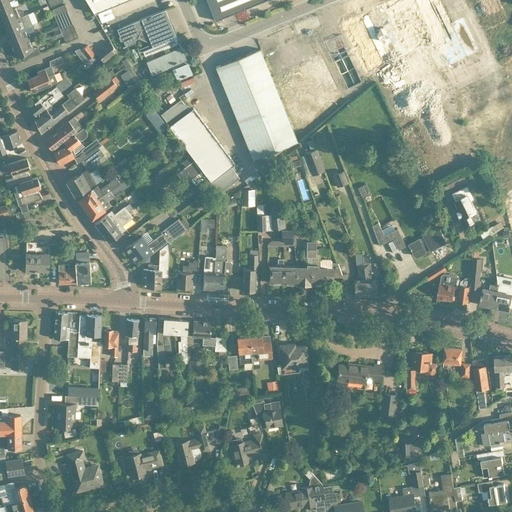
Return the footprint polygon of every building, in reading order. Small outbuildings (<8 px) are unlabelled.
[(0,0),(0,13),(12,7),(9,2),(13,0),(0,0)] [(86,0),(94,13),(126,0),(86,0)] [(206,0),(215,20),(264,0),(206,0)] [(348,26),(366,70),(428,45),(436,62),(442,60),(445,67),(482,52),(467,15),(454,21),(445,0),(399,0),(378,9),(384,23),(378,25),(374,15),(348,26)] [(482,0),(489,14),(503,8),(498,0),(482,0)] [(52,10),(54,16),(67,11),(65,4),(52,10)] [(0,13),(4,23),(28,14),(27,13),(24,15),(22,11),(19,12),(16,6),(12,7),(0,13)] [(176,37),(165,9),(123,27),(117,29),(120,36),(119,37),(120,41),(123,40),(125,45),(126,44),(127,45),(135,42),(133,40),(138,38),(141,29),(145,28),(153,47),(143,51),(145,56),(163,48),(163,49),(177,44),(174,38),(176,37)] [(67,11),(54,16),(57,23),(70,17),(67,11)] [(28,14),(4,23),(9,34),(31,25),(31,24),(32,24),(28,14)] [(70,17),(57,23),(59,27),(60,29),(73,24),(70,17)] [(60,29),(59,27),(52,30),(56,38),(62,35),(65,42),(78,37),(73,24),(60,29)] [(9,34),(13,44),(33,36),(35,34),(31,25),(9,34)] [(13,44),(11,45),(16,57),(22,55),(24,60),(40,53),(37,46),(33,48),(31,42),(35,40),(33,36),(13,44)] [(96,53),(102,61),(104,62),(117,52),(110,41),(96,53)] [(81,49),(88,58),(94,54),(87,45),(81,49)] [(191,73),(181,48),(147,62),(152,73),(172,65),(174,70),(172,71),(171,73),(173,78),(175,78),(177,78),(178,79),(191,73)] [(260,49),(215,67),(253,159),(297,141),(260,49)] [(32,92),(42,88),(57,81),(55,75),(51,66),(37,72),(38,74),(27,79),(32,92)] [(195,77),(181,81),(182,85),(196,81),(195,77)] [(111,78),(93,93),(97,98),(98,100),(117,85),(115,83),(111,78)] [(61,92),(69,85),(64,79),(60,83),(56,86),(61,92)] [(34,118),(41,133),(84,98),(75,87),(67,93),(70,97),(55,109),(51,104),(46,108),(46,109),(36,116),(34,118)] [(57,99),(51,90),(39,100),(38,99),(29,106),(36,116),(46,109),(46,108),(51,104),(57,99)] [(169,125),(170,126),(171,128),(211,181),(231,167),(235,164),(193,108),(189,111),(181,100),(161,114),(169,125)] [(57,131),(45,140),(52,150),(60,144),(82,126),(74,116),(56,130),(57,131)] [(504,126),(485,135),(495,157),(511,149),(511,121),(510,123),(511,126),(505,129),(504,126)] [(83,127),(74,133),(79,140),(82,140),(87,136),(87,133),(83,127)] [(0,134),(0,133),(0,153),(6,151),(5,148),(12,145),(21,142),(17,130),(16,130),(7,133),(1,135),(0,134)] [(160,138),(166,145),(175,138),(169,131),(160,138)] [(80,141),(79,140),(74,133),(65,141),(71,148),(80,141)] [(73,155),(67,144),(53,152),(60,164),(74,156),(77,163),(81,160),(90,152),(99,146),(98,146),(101,144),(101,143),(96,137),(81,148),(82,149),(73,155)] [(81,160),(86,168),(105,155),(104,154),(107,152),(101,144),(98,146),(99,146),(90,152),(81,160)] [(303,154),(311,176),(325,170),(317,149),(303,154)] [(27,157),(17,160),(8,163),(12,174),(13,173),(14,176),(5,179),(7,187),(19,183),(32,179),(31,178),(28,172),(26,172),(25,170),(30,168),(29,166),(30,165),(27,160),(27,157)] [(289,163),(291,168),(301,165),(300,160),(289,163)] [(186,167),(184,169),(191,178),(192,178),(201,171),(193,161),(193,162),(186,167)] [(231,167),(211,181),(219,192),(239,177),(231,167)] [(88,169),(66,181),(75,196),(96,183),(88,169)] [(343,170),(333,174),(337,186),(348,183),(343,170)] [(256,171),(244,180),(247,184),(259,175),(256,171)] [(449,178),(453,186),(466,180),(462,172),(449,178)] [(19,183),(22,193),(24,193),(25,195),(18,197),(21,205),(42,198),(38,191),(37,192),(36,189),(40,187),(40,185),(41,184),(38,179),(37,177),(31,178),(32,179),(19,183)] [(91,190),(77,199),(84,209),(118,184),(125,179),(123,177),(118,180),(115,177),(108,182),(109,183),(100,189),(97,186),(91,190)] [(118,184),(84,209),(92,219),(111,205),(108,201),(129,185),(125,179),(118,184)] [(366,183),(357,187),(362,198),(371,194),(366,183)] [(455,201),(458,206),(454,208),(464,227),(475,221),(471,214),(476,211),(471,200),(473,199),(470,193),(467,186),(452,194),(456,201),(455,201)] [(253,204),(253,189),(242,189),(242,204),(253,204)] [(230,200),(226,201),(228,207),(237,205),(235,197),(230,199),(230,200)] [(107,214),(94,223),(102,233),(129,212),(128,211),(136,205),(134,201),(126,208),(124,206),(114,214),(111,210),(107,214)] [(272,228),(270,213),(266,213),(264,213),(263,203),(256,204),(257,214),(256,214),(257,230),(272,228)] [(5,205),(0,206),(0,217),(8,215),(8,214),(13,213),(15,210),(16,207),(14,204),(10,204),(5,206),(5,205)] [(271,213),(270,213),(272,228),(286,227),(284,208),(270,210),(271,213)] [(129,212),(102,233),(109,242),(122,233),(121,232),(126,229),(122,225),(133,217),(129,212)] [(420,230),(405,238),(416,258),(427,253),(426,252),(437,246),(439,249),(446,245),(432,216),(417,223),(420,230)] [(148,244),(142,236),(125,248),(135,261),(142,255),(145,258),(153,252),(168,241),(169,243),(187,229),(178,218),(161,232),(162,233),(148,244)] [(214,219),(200,218),(200,230),(206,230),(207,226),(214,226),(214,219)] [(378,222),(372,225),(379,246),(393,239),(399,249),(406,246),(397,229),(385,235),(378,222)] [(502,222),(493,226),(497,232),(505,228),(503,224),(502,222)] [(282,230),(282,238),(282,241),(284,241),(284,245),(294,245),(294,237),(293,237),(293,230),(282,230)] [(62,234),(59,241),(64,243),(67,235),(62,234)] [(26,242),(26,260),(26,270),(34,270),(34,272),(36,272),(36,269),(48,269),(48,247),(36,247),(36,242),(26,242)] [(148,265),(148,269),(143,269),(143,279),(147,279),(147,286),(160,287),(161,276),(168,277),(168,267),(169,253),(169,251),(167,244),(160,250),(159,265),(154,265),(148,265)] [(307,249),(307,256),(313,256),(312,284),(326,284),(327,276),(342,277),(337,262),(332,262),(332,259),(320,259),(320,249),(315,249),(308,249),(307,249)] [(215,259),(213,289),(223,289),(224,272),(231,272),(232,263),(230,261),(225,260),(226,252),(215,251),(215,257),(215,259)] [(76,253),(76,261),(89,260),(89,252),(76,253)] [(249,268),(244,268),(243,290),(255,291),(255,276),(257,276),(258,254),(250,253),(249,268)] [(354,280),(354,285),(354,295),(366,295),(365,279),(362,253),(356,254),(357,264),(359,280),(354,280)] [(363,253),(356,253),(356,254),(362,253),(365,279),(366,295),(377,295),(377,279),(372,279),(369,256),(363,257),(363,253)] [(204,259),(203,278),(202,288),(213,289),(215,259),(215,257),(205,256),(204,259)] [(296,266),(296,283),(296,284),(312,285),(312,284),(313,256),(307,256),(307,257),(307,267),(296,266)] [(471,285),(471,287),(479,288),(481,270),(482,270),(483,259),(482,259),(482,258),(474,257),(473,270),(472,278),(471,285)] [(269,265),(269,272),(269,282),(283,283),(283,266),(283,259),(277,258),(277,266),(269,265)] [(178,272),(177,287),(192,288),(193,270),(198,270),(198,260),(194,260),(193,262),(189,262),(188,266),(183,265),(182,272),(178,272)] [(76,264),(75,264),(75,268),(76,282),(90,282),(89,262),(76,263),(76,264)] [(426,275),(429,281),(447,270),(444,264),(426,275)] [(59,265),(58,273),(58,283),(76,282),(75,268),(69,268),(69,265),(59,265)] [(283,266),(283,283),(296,283),(296,266),(283,266)] [(435,282),(432,295),(437,296),(437,299),(445,300),(445,299),(453,300),(455,288),(457,288),(459,278),(460,276),(444,273),(441,275),(440,283),(435,282)] [(458,296),(457,295),(456,299),(457,301),(464,302),(464,301),(470,302),(471,287),(471,285),(472,278),(466,277),(460,281),(458,296)] [(482,294),(480,304),(494,307),(498,291),(499,285),(491,283),(489,290),(483,289),(482,294)] [(498,291),(494,307),(501,308),(501,310),(508,311),(508,309),(509,309),(509,307),(511,307),(511,286),(499,284),(499,285),(498,291)] [(55,311),(54,327),(66,328),(66,327),(69,327),(69,321),(71,321),(72,312),(55,311)] [(77,347),(77,356),(89,356),(89,367),(100,367),(101,341),(92,341),(92,335),(101,335),(102,325),(102,315),(87,314),(87,315),(80,315),(79,315),(79,325),(78,332),(78,341),(77,347)] [(144,317),(143,355),(152,355),(153,333),(155,333),(156,318),(144,317)] [(127,318),(126,328),(126,334),(128,334),(127,350),(137,351),(139,319),(127,318)] [(159,318),(158,328),(158,332),(157,332),(156,345),(157,345),(158,368),(166,367),(165,357),(171,356),(169,333),(174,333),(175,319),(159,318)] [(11,335),(11,337),(12,337),(12,353),(11,353),(11,362),(12,362),(12,369),(25,369),(25,362),(26,362),(26,353),(25,353),(25,337),(26,337),(26,319),(12,319),(12,329),(10,329),(10,335),(11,335)] [(175,319),(174,333),(180,333),(181,341),(178,341),(179,352),(182,352),(183,363),(189,363),(187,334),(187,330),(186,330),(187,320),(175,319)] [(193,320),(192,335),(202,335),(202,341),(202,345),(206,345),(215,345),(215,350),(227,351),(225,337),(215,336),(215,337),(210,337),(211,321),(193,320)] [(54,327),(54,338),(64,339),(69,339),(68,346),(68,356),(75,356),(76,347),(77,347),(78,341),(78,332),(73,332),(69,331),(69,327),(66,327),(66,328),(54,327)] [(104,330),(104,340),(103,345),(111,345),(111,356),(117,356),(118,332),(113,332),(113,330),(104,330)] [(262,335),(249,336),(251,358),(258,357),(258,360),(272,358),(271,344),(262,345),(262,335)] [(237,337),(238,347),(239,363),(252,362),(251,358),(249,336),(237,337)] [(279,345),(281,362),(276,362),(278,372),(284,371),(284,372),(298,371),(297,364),(307,363),(306,357),(307,357),(306,351),(305,345),(297,346),(297,347),(295,347),(294,343),(279,345)] [(445,347),(444,357),(444,360),(461,362),(462,348),(445,347)] [(191,353),(192,369),(202,368),(201,352),(191,353)] [(412,367),(406,366),(406,389),(416,389),(415,368),(428,369),(428,371),(430,373),(435,374),(437,372),(438,365),(436,363),(432,362),(433,353),(416,352),(416,358),(415,357),(414,362),(412,362),(412,367)] [(503,360),(505,386),(505,391),(511,390),(511,354),(509,355),(509,360),(503,360)] [(236,355),(227,355),(228,369),(237,368),(236,355)] [(509,355),(494,356),(497,391),(505,391),(505,386),(503,360),(509,360),(509,355)] [(473,360),(474,370),(479,408),(487,406),(484,388),(488,387),(485,359),(473,360)] [(463,363),(461,376),(469,377),(471,364),(463,363)] [(112,364),(111,381),(120,381),(120,364),(112,364)] [(339,364),(338,374),(337,378),(365,382),(366,375),(373,376),(373,381),(381,382),(382,370),(375,369),(375,367),(348,364),(348,365),(339,364)] [(266,381),(268,393),(279,391),(277,380),(266,381)] [(250,397),(248,385),(232,389),(234,400),(250,397)] [(68,386),(67,395),(68,395),(98,396),(99,387),(68,386)] [(206,386),(205,395),(219,395),(219,386),(206,386)] [(385,394),(383,413),(395,415),(398,395),(385,394)] [(98,396),(68,395),(67,395),(65,395),(64,403),(58,403),(58,414),(56,414),(56,427),(63,427),(64,432),(65,437),(77,434),(75,427),(75,409),(78,407),(79,404),(98,405),(98,404),(98,396)] [(250,401),(256,415),(260,424),(260,423),(260,421),(265,420),(266,428),(283,425),(279,407),(271,408),(270,401),(263,403),(263,401),(262,401),(261,397),(253,399),(253,403),(252,403),(251,401),(250,401)] [(196,402),(197,409),(206,407),(205,402),(201,403),(200,399),(196,400),(197,404),(196,404),(196,402)] [(187,407),(188,412),(197,409),(196,402),(190,404),(191,406),(187,407)] [(144,408),(144,419),(161,418),(160,408),(144,408)] [(483,446),(493,444),(503,442),(503,441),(505,441),(503,429),(510,428),(509,420),(511,419),(511,411),(511,412),(499,414),(500,418),(491,420),(491,422),(484,423),(486,432),(482,433),(483,446)] [(20,415),(0,415),(0,434),(21,434),(20,415)] [(260,424),(256,415),(250,418),(253,426),(260,424)] [(118,421),(120,427),(143,422),(141,417),(118,421)] [(178,456),(177,456),(179,465),(193,461),(193,460),(197,459),(199,458),(200,457),(200,455),(200,453),(201,451),(209,449),(207,440),(216,438),(215,442),(222,443),(226,425),(219,423),(218,428),(205,431),(203,426),(196,427),(198,438),(175,443),(178,456)] [(153,432),(156,441),(164,439),(162,430),(153,432)] [(227,452),(228,454),(230,455),(232,456),(234,465),(248,461),(246,456),(265,451),(261,433),(253,435),(255,440),(243,443),(242,438),(228,441),(230,448),(228,449),(227,452)] [(0,457),(5,456),(5,448),(21,448),(21,434),(0,434),(0,457)] [(419,436),(413,437),(412,437),(411,437),(411,448),(422,448),(421,436),(419,436)] [(410,440),(402,440),(402,454),(410,453),(410,440)] [(67,454),(69,462),(84,458),(82,450),(76,452),(67,454)] [(124,468),(128,467),(131,477),(145,473),(144,468),(162,464),(158,450),(141,455),(141,453),(122,458),(124,468)] [(457,450),(450,451),(447,452),(449,461),(452,460),(453,466),(460,464),(459,457),(458,457),(457,450)] [(493,451),(477,454),(478,459),(483,458),(483,460),(481,460),(484,477),(504,474),(502,456),(494,458),(493,451)] [(5,456),(0,457),(0,468),(6,467),(7,475),(23,473),(21,458),(6,460),(5,456)] [(409,472),(412,471),(415,487),(423,485),(422,479),(422,475),(419,461),(408,464),(409,472)] [(80,462),(69,464),(75,490),(88,486),(88,488),(102,484),(98,468),(91,470),(90,467),(81,469),(80,462)] [(427,474),(422,475),(422,479),(423,485),(430,484),(429,478),(428,478),(427,474)] [(429,492),(430,499),(432,509),(442,508),(442,509),(450,507),(448,496),(454,495),(455,501),(456,501),(454,487),(451,474),(441,475),(444,490),(429,492)] [(285,492),(286,498),(288,508),(304,506),(304,507),(315,505),(314,500),(325,498),(324,494),(323,486),(323,483),(313,475),(312,476),(310,478),(309,481),(309,483),(309,484),(309,486),(301,487),(302,489),(285,492)] [(487,490),(488,494),(490,504),(507,501),(504,483),(493,485),(492,481),(478,483),(479,492),(487,490)] [(0,496),(6,495),(9,503),(29,498),(25,484),(6,490),(4,484),(0,485),(0,496)] [(332,484),(323,486),(324,494),(325,498),(327,510),(327,507),(334,506),(335,511),(363,511),(361,501),(348,503),(349,505),(338,507),(336,492),(333,493),(332,484)] [(390,498),(391,505),(392,511),(410,511),(416,511),(412,486),(402,488),(404,496),(390,498)] [(460,486),(454,487),(456,501),(463,500),(461,490),(460,486)] [(28,511),(33,511),(29,498),(9,503),(4,505),(5,511),(28,511)]
